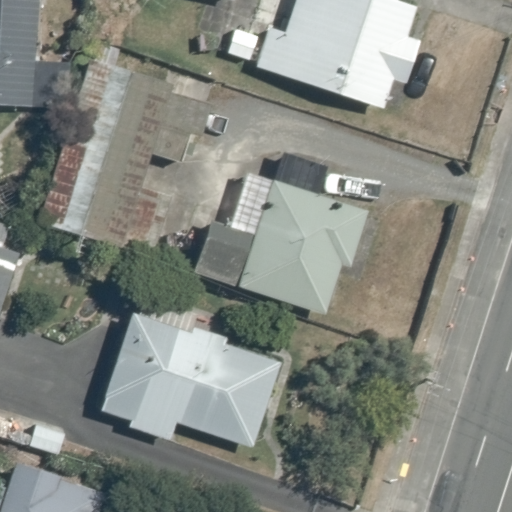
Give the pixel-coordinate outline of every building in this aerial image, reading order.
[(36,0),(0,0),(0,103),(29,106),(36,0)] [(383,107),(386,99),(399,103),(411,66),(419,40),(405,36),(415,6),(396,0),(296,0),(286,33),(269,28),(266,37),(230,25),(220,55),(260,68),(383,107)] [(186,163),(206,96),(208,86),(85,50),(77,79),(35,221),(151,255),(172,180),(145,172),(150,153),(186,163)] [(277,147),(267,179),(241,171),(236,188),(220,183),(192,271),(324,312),(338,267),(347,270),(366,210),(318,195),(328,162),(277,147)] [(0,299),(8,276),(21,233),(0,226),(0,299)] [(134,296),(97,406),(130,418),(128,425),(168,438),(174,420),(248,445),(278,359),(227,342),(231,329),(134,296)] [(67,430),(0,409),(0,441),(58,459),(67,430)] [(0,511),(96,511),(103,488),(7,460),(0,458),(0,511)]
